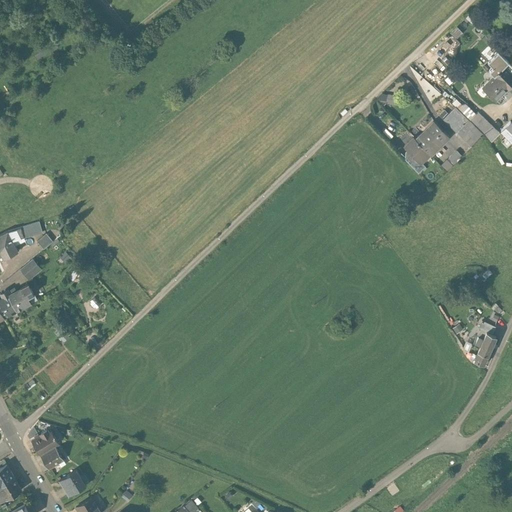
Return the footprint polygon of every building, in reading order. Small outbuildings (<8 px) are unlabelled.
[(503,65),(507,61),(504,58),(498,52),(489,62),(494,67),(489,71),(494,75),(503,65)] [(503,65),(494,75),(506,88),(511,82),(511,72),(510,72),(503,65)] [(450,74),(444,79),(449,84),(455,78),(450,74)] [(495,99),(506,88),(494,75),(483,86),(495,99)] [(396,95),(384,93),(382,100),(381,102),(384,104),(385,102),(394,103),(396,95)] [(452,103),(457,107),(460,104),(461,104),(455,99),(452,103)] [(469,119),(476,111),(475,110),(473,112),(465,104),(461,104),(460,104),(457,107),(469,119)] [(455,131),(459,127),(467,119),(454,106),(447,113),(443,109),(438,114),(455,131)] [(476,111),(469,119),(490,139),(498,131),(477,110),(476,111)] [(425,115),(415,125),(419,130),(429,120),(425,115)] [(481,133),(467,119),(459,127),(464,132),(460,136),(470,145),(481,133)] [(433,120),(415,138),(429,153),(430,153),(448,135),(433,120)] [(511,122),(510,120),(500,129),(511,140),(511,122)] [(406,131),(398,138),(403,143),(411,135),(406,131)] [(421,161),(429,153),(415,138),(413,136),(404,145),(410,151),(420,162),(421,161)] [(462,155),(457,150),(449,158),(454,163),(462,155)] [(420,162),(410,151),(404,158),(418,172),(425,165),(421,161),(420,162)] [(498,151),(495,153),(501,163),(504,162),(498,151)] [(454,163),(449,158),(441,165),(446,170),(454,163)] [(39,222),(8,232),(13,241),(42,232),(39,222)] [(8,232),(0,236),(0,258),(1,260),(18,252),(13,241),(8,232)] [(43,234),(36,240),(44,249),(53,241),(52,240),(45,233),(43,234)] [(69,256),(65,252),(60,257),(64,261),(69,256)] [(41,269),(33,259),(20,269),(27,278),(30,275),(31,277),(41,269)] [(78,273),(73,270),(69,276),(74,279),(78,273)] [(474,282),(478,286),(487,276),(483,272),(474,282)] [(32,294),(27,284),(10,292),(9,293),(17,309),(30,303),(27,297),(32,294)] [(9,293),(10,292),(8,289),(0,293),(0,294),(1,297),(0,298),(0,309),(4,317),(5,316),(17,309),(9,293)] [(94,298),(90,302),(95,307),(99,303),(94,298)] [(495,327),(482,322),(479,329),(481,330),(486,332),(492,335),(495,327)] [(459,324),(452,329),(455,334),(462,329),(459,324)] [(473,361),(484,366),(496,338),(496,337),(492,335),(486,332),(483,339),(478,337),(474,346),(471,345),(467,353),(473,361)] [(64,334),(60,338),(65,342),(69,338),(64,334)] [(60,443),(51,428),(32,440),(40,454),(56,445),(60,443)] [(56,445),(40,454),(48,468),(63,459),(56,445)] [(0,485),(14,477),(6,465),(0,468),(0,485)] [(85,485),(76,470),(60,480),(69,495),(85,485)] [(21,490),(14,477),(0,485),(0,500),(5,498),(6,499),(21,490)] [(99,511),(103,510),(93,495),(92,496),(76,506),(79,511),(99,511)] [(192,501),(186,506),(190,511),(193,511),(198,508),(192,501)] [(30,511),(24,502),(9,511),(30,511)]
